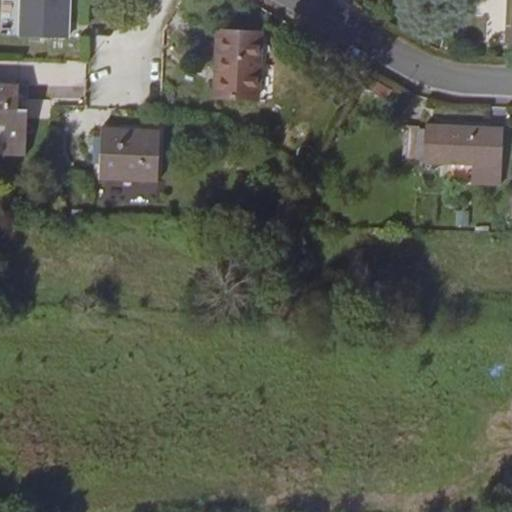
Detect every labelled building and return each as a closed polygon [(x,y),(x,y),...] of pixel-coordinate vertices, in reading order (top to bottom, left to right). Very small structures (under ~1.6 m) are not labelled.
[(71,38),(72,0),(25,0),(24,36),(71,38)] [(262,96),(263,29),(220,29),(220,95),(262,96)] [(368,78),(364,91),(387,99),(392,86),(368,78)] [(23,83),(0,82),(0,122),(12,122),(12,154),(31,154),(33,107),(23,107),(23,83)] [(504,180),(506,124),(429,120),(428,128),(410,128),(409,159),(474,162),(473,179),(504,180)] [(164,130),(105,128),(104,179),(162,180),(164,130)]
